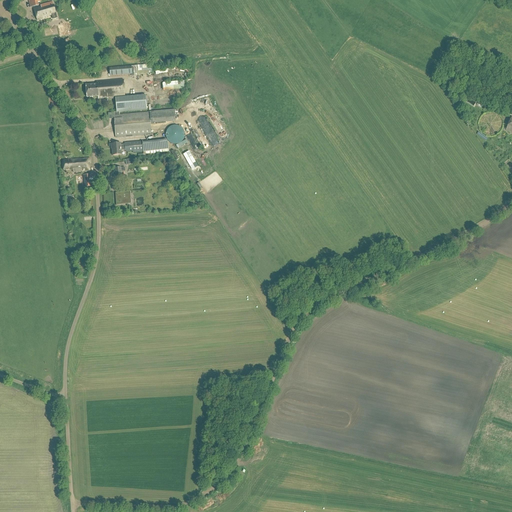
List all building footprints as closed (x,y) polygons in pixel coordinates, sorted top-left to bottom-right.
[(39,0),(28,0),(30,8),(38,6),(38,3),(40,2),(39,0)] [(41,7),(34,9),(37,20),(48,17),(48,16),(51,15),(51,14),(52,20),(57,18),(53,2),(41,6),(41,7)] [(68,23),(58,25),(60,34),(73,31),(72,28),(69,29),(68,23)] [(150,65),(131,67),(132,77),(147,75),(150,73),(150,65)] [(87,91),(124,88),(124,80),(97,82),(97,85),(86,85),(87,91)] [(162,83),(162,91),(185,89),(184,81),(162,83)] [(99,96),(99,99),(125,96),(124,88),(87,91),(87,97),(99,96)] [(115,98),(116,113),(147,110),(145,95),(115,98)] [(215,101),(195,108),(197,114),(202,112),(217,106),(215,101)] [(123,115),(114,116),(115,138),(151,135),(152,135),(152,130),(150,130),(150,125),(149,113),(123,115)] [(173,127),(170,128),(168,130),(166,133),(166,136),(167,140),(169,142),(172,144),(175,144),(178,144),(181,142),(183,139),(184,136),(184,133),(182,130),(179,128),(176,127),(173,127)] [(161,151),(168,150),(167,140),(160,141),(161,151)] [(186,140),(176,146),(178,149),(188,143),(186,140)] [(120,144),(111,145),(111,148),(112,149),(113,156),(121,155),(121,151),(126,151),(126,153),(134,152),(134,153),(144,153),(143,143),(143,142),(125,144),(126,145),(120,146),(120,144)] [(176,154),(173,150),(171,152),(176,161),(179,159),(178,157),(179,157),(177,153),(176,154)] [(184,157),(191,168),(197,165),(190,153),(188,154),(187,153),(185,154),(186,156),(184,157)] [(73,170),(73,172),(89,171),(89,159),(63,160),(64,171),(73,170)] [(125,168),(121,169),(121,168),(114,169),(115,176),(122,175),(122,172),(125,172),(125,168)] [(129,193),(115,193),(115,206),(129,205),(129,193)]
